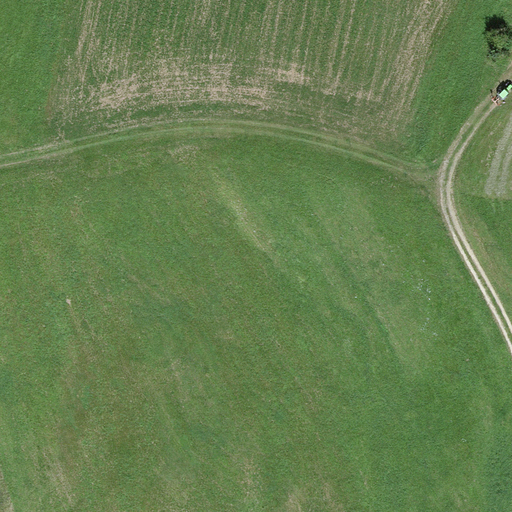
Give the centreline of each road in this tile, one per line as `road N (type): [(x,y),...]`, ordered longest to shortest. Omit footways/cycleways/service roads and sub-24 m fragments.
road 1 (track): [(0,166),(180,127),(270,127),(445,169)]
road 2 (track): [(445,169),(445,214),(511,347)]
